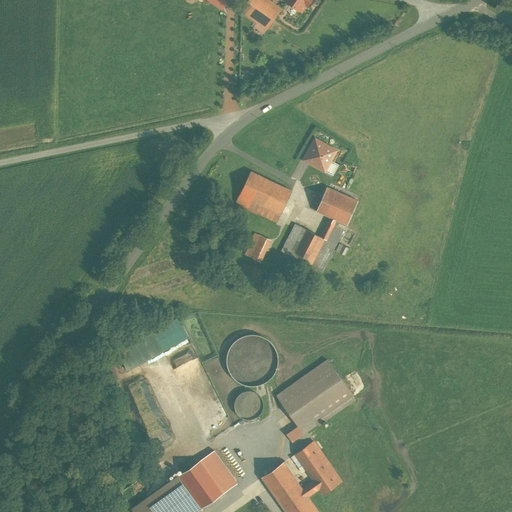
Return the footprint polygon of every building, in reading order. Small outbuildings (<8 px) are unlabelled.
[(234,0),(211,0),(227,10),(234,0)] [(281,9),(267,0),(247,0),(241,10),(244,13),(268,29),(281,9)] [(285,0),(302,11),(309,0),(285,0)] [(336,151),(315,140),(304,160),(324,171),(336,151)] [(292,191),(251,171),(241,194),(281,213),(292,191)] [(359,201),(327,187),(317,211),(331,217),(338,220),(349,225),(359,201)] [(281,213),(241,194),(237,202),(277,222),(281,213)] [(384,212),(359,201),(349,225),(373,236),(384,212)] [(330,219),(329,218),(320,236),(328,240),(338,220),(331,217),(330,219)] [(281,226),(262,220),(260,227),(279,234),(281,226)] [(320,236),(296,223),(282,251),(306,263),(306,264),(314,267),(328,240),(320,236)] [(270,239),(260,235),(255,246),(265,250),(270,239)] [(262,269),(237,268),(237,279),(262,279),(262,269)] [(168,353),(159,334),(122,353),(131,372),(168,353)] [(328,359),(277,395),(299,426),(304,433),(318,423),(319,424),(356,399),(328,359)] [(299,426),(287,434),(292,441),(304,433),(299,426)] [(302,488),(284,461),(262,477),(286,511),(319,511),(308,496),(320,488),(324,493),(335,485),(337,487),(340,485),(339,483),(311,443),(296,453),(314,479),(302,488)] [(215,450),(179,475),(202,508),(238,483),(215,450)] [(179,475),(133,508),(135,511),(195,511),(201,508),(202,508),(179,475)]
